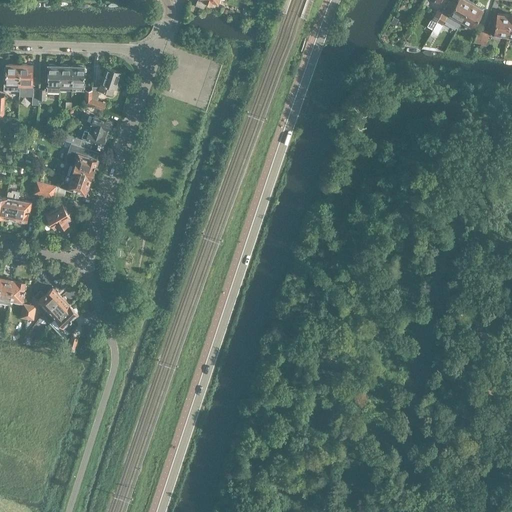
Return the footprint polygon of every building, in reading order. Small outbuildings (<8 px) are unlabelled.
[(436,22),(441,25),(444,21),(457,28),(461,20),(471,2),(467,0),(464,0),(457,0),(454,7),(447,3),(442,12),(436,22)] [(471,2),(461,20),(468,24),(466,27),(471,29),(482,10),(477,7),(478,6),(471,2)] [(432,29),(436,22),(442,12),(436,8),(427,26),(432,29)] [(500,33),(507,35),(510,14),(503,13),(503,15),(497,14),(494,35),(499,36),(500,33)] [(473,42),(479,43),(483,32),(477,30),(473,42)] [(483,32),(479,43),(485,45),(489,34),(483,32)] [(4,75),(4,90),(15,90),(15,84),(19,85),(20,64),(7,64),(7,66),(5,66),(5,71),(7,71),(6,75),(4,75)] [(20,64),(19,85),(27,85),(27,88),(31,88),(31,85),(32,85),(33,65),(28,65),(27,64),(21,64),(20,64)] [(48,65),(47,85),(60,85),(60,65),(48,65)] [(60,65),(60,85),(72,86),(72,65),(60,65)] [(72,65),(71,90),(84,91),(84,86),(85,86),(85,66),(72,65)] [(92,90),(91,105),(103,109),(105,103),(97,100),(100,91),(113,95),(115,88),(117,88),(122,72),(106,66),(99,86),(92,86),(92,90)] [(94,115),(90,127),(107,133),(111,121),(94,115)] [(76,137),(81,139),(81,137),(103,145),(107,133),(90,127),(82,124),(80,129),(79,128),(76,137)] [(76,137),(65,134),(65,136),(58,133),(57,137),(72,142),(79,145),(81,139),(76,137)] [(72,142),(65,161),(67,162),(94,171),(98,160),(86,156),(89,148),(81,145),(79,145),(72,142)] [(67,162),(63,173),(67,174),(90,182),(94,171),(67,162)] [(43,182),(42,188),(54,192),(64,195),(66,190),(75,193),(75,190),(77,191),(76,193),(85,196),(90,182),(67,174),(64,183),(62,187),(57,186),(57,185),(43,182)] [(43,182),(37,180),(33,193),(40,195),(42,188),(43,182)] [(42,188),(40,195),(53,198),(54,192),(42,188)] [(7,197),(3,217),(15,219),(18,199),(20,191),(12,190),(12,192),(8,191),(7,197)] [(18,199),(15,219),(27,221),(29,209),(31,210),(32,201),(18,199)] [(62,203),(45,213),(54,229),(59,226),(60,229),(68,224),(66,219),(70,217),(62,203)] [(2,277),(0,286),(0,296),(10,299),(14,279),(2,277)] [(14,279),(10,299),(24,301),(26,291),(24,291),(25,281),(14,279)] [(37,299),(47,309),(62,295),(53,286),(45,294),(44,293),(37,299)] [(62,295),(47,309),(55,318),(70,304),(62,295)] [(20,317),(27,318),(30,304),(22,303),(20,317)] [(30,304),(27,318),(34,319),(36,305),(30,304)] [(70,304),(55,318),(64,327),(69,333),(76,326),(71,320),(79,313),(70,304)] [(72,336),(68,348),(74,350),(78,338),(72,336)]
